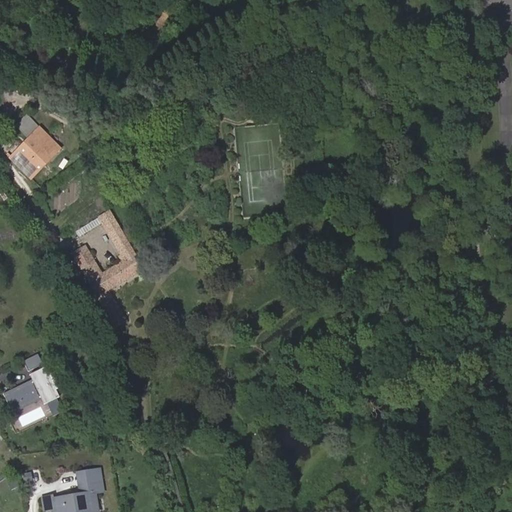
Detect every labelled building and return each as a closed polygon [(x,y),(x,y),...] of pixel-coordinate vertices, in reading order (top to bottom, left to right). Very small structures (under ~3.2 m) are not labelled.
[(32,179),(61,148),(28,115),(17,126),(29,138),(10,158),(32,179)] [(145,142),(139,131),(121,140),(127,151),(145,142)] [(35,211),(22,192),(15,196),(28,216),(35,211)] [(110,290),(142,270),(134,257),(136,255),(129,243),(133,241),(126,230),(123,232),(110,210),(98,217),(99,219),(102,223),(120,255),(119,256),(122,261),(103,273),(87,246),(73,254),(98,297),(116,327),(127,320),(110,290)] [(80,237),(102,223),(99,219),(77,232),(80,237)] [(43,364),(38,354),(23,361),(28,371),(43,364)] [(60,390),(51,370),(48,372),(45,367),(30,374),(33,379),(4,393),(13,413),(42,399),(45,404),(60,397),(57,392),(60,390)] [(98,510),(96,498),(95,491),(97,491),(96,481),(80,484),(82,494),(78,495),(78,494),(52,498),(52,495),(43,497),(45,508),(53,507),(54,511),(75,511),(87,510),(87,511),(88,511),(98,510)]
